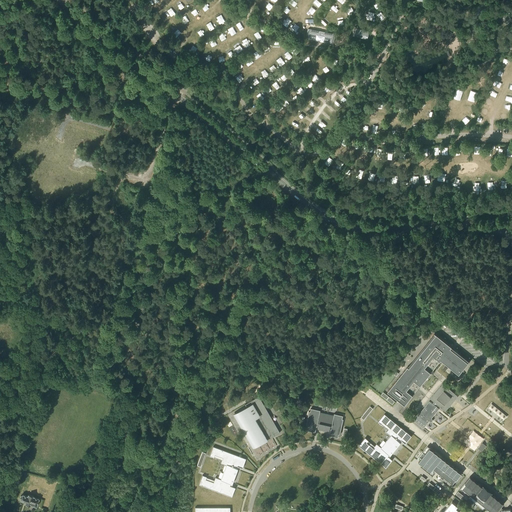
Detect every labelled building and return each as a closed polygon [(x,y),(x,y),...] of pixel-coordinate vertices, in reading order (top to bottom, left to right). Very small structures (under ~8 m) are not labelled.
[(511,19),(504,12),(499,17),(506,24),(511,19)] [(408,366),(388,391),(405,405),(417,389),(416,388),(417,386),(419,384),(420,385),(443,357),(445,358),(446,360),(444,362),(459,374),(470,361),(469,360),(468,362),(454,351),(453,351),(450,349),(452,346),(435,333),(434,333),(436,334),(409,367),(408,366)] [(398,372),(392,367),(390,370),(396,375),(398,372)] [(447,387),(445,385),(444,384),(443,384),(443,385),(441,387),(440,387),(434,394),(434,395),(432,397),(431,397),(431,398),(431,399),(432,399),(434,401),(435,402),(441,408),(442,408),(444,410),(448,406),(450,407),(451,406),(450,404),(451,403),(452,404),(455,400),(455,401),(455,400),(457,398),(457,397),(458,397),(458,396),(457,396),(455,393),(454,393),(448,387),(447,387)] [(395,401),(383,392),(381,395),(392,404),(395,401)] [(246,407),(236,413),(239,419),(241,421),(247,432),(250,436),(248,437),(253,447),(266,440),(266,441),(267,440),(265,438),(278,430),(279,433),(280,433),(259,397),(259,396),(258,396),(259,397),(251,402),(246,405),(245,404),(246,407)] [(429,401),(414,420),(424,428),(429,421),(431,422),(433,420),(431,418),(439,409),(434,404),(435,402),(434,401),(433,403),(429,401)] [(310,412),(309,411),(305,427),(307,427),(306,430),(315,432),(317,426),(318,426),(318,427),(329,430),(329,429),(331,429),(329,435),(338,438),(339,434),(340,435),(344,419),(343,419),(343,416),(334,414),(333,417),(319,414),(320,410),(311,408),(310,412)] [(365,438),(359,445),(386,467),(392,460),(389,457),(388,456),(389,455),(390,455),(401,442),(400,442),(401,440),(402,441),(405,444),(412,436),(384,414),(378,422),(381,424),(382,424),(383,422),(390,427),(389,429),(386,432),(391,435),(381,447),(377,444),(375,446),(373,448),(367,443),(368,441),(369,440),(365,438)] [(202,475),(199,485),(232,497),(235,487),(231,486),(230,485),(231,484),(232,484),(238,469),(236,468),(237,466),(238,467),(242,468),(246,459),(213,446),(210,456),(214,457),(214,456),(215,455),(223,458),(222,459),(221,463),(226,465),(221,479),(215,477),(214,481),(213,482),(205,479),(206,478),(206,477),(202,475)] [(438,454),(437,454),(436,455),(435,455),(433,453),(434,451),(428,446),(422,452),(425,454),(418,461),(431,471),(433,469),(452,485),(462,473),(438,454)] [(496,511),(503,504),(496,497),(487,490),(488,489),(487,489),(487,490),(470,477),(460,489),(461,489),(470,496),(469,498),(470,496),(477,502),(475,505),(477,502),(484,507),(483,509),(485,508),(489,511),(496,511)] [(428,485),(439,494),(441,492),(430,482),(428,485)] [(28,496),(23,495),(22,495),(21,496),(20,498),(21,500),(26,502),(25,504),(30,505),(31,505),(36,507),(39,499),(33,497),(28,495),(28,496)] [(452,501),(448,506),(443,511),(442,511),(441,511),(440,511),(459,511),(460,511),(456,508),(458,506),(452,501)]
